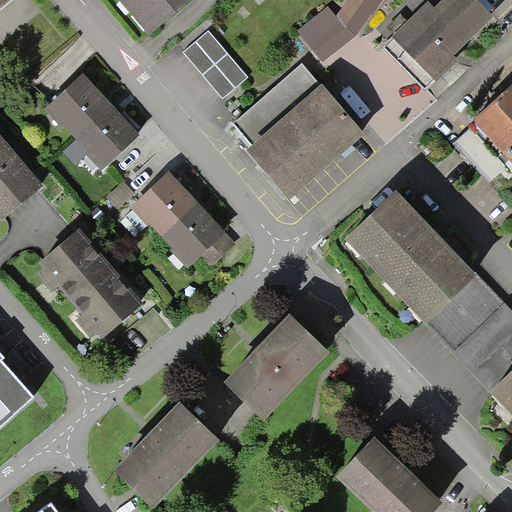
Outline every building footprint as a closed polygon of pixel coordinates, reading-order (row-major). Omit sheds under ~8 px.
[(0,0),(0,13),(16,0),(0,0)] [(186,0),(116,0),(146,34),(186,0)] [(381,0),(349,0),(338,17),(329,7),(300,31),(326,63),(357,38),(381,0)] [(430,0),(414,0),(384,24),(392,34),(433,3),(430,0)] [(452,0),(440,12),(433,5),(390,46),(428,86),(498,18),(480,0),(452,0)] [(209,30),(183,52),(221,99),(248,77),(209,30)] [(365,136),(301,64),(234,122),(253,143),(245,150),(263,170),(290,201),(365,136)] [(139,132),(81,73),(45,107),(103,166),(139,132)] [(511,92),(482,120),(511,153),(511,92)] [(14,151),(0,134),(0,218),(41,184),(14,151)] [(235,241),(170,172),(132,208),(188,268),(204,253),(213,263),(235,241)] [(474,278),(390,191),(341,239),(425,326),(474,278)] [(143,303),(79,228),(38,263),(103,337),(143,303)] [(486,389),(511,364),(511,316),(474,278),(425,326),(486,389)] [(324,351),(287,316),(258,346),(222,384),(260,419),(324,351)] [(0,426),(35,395),(0,355),(0,426)] [(511,364),(486,389),(511,415),(511,364)] [(215,439),(177,403),(145,437),(115,468),(153,504),(215,439)] [(428,511),(437,503),(367,438),(334,473),(375,511),(428,511)] [(62,511),(54,501),(39,511),(62,511)]
